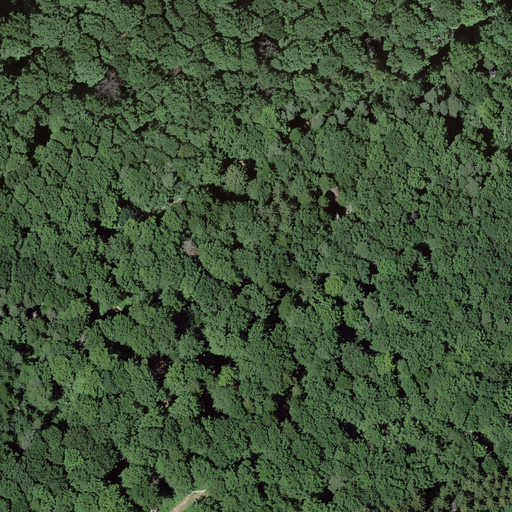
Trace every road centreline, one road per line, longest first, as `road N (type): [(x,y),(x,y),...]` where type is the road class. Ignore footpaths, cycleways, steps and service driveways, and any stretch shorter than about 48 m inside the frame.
road 1 (track): [(493,0),(394,77),(104,241)]
road 2 (track): [(511,431),(334,425),(174,511)]
road 3 (track): [(154,511),(152,385),(98,277),(104,241)]
